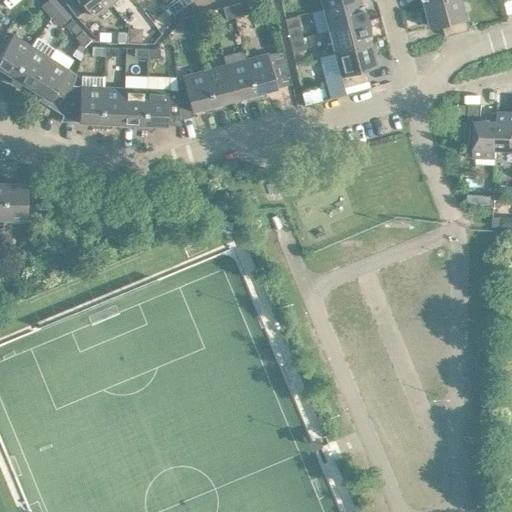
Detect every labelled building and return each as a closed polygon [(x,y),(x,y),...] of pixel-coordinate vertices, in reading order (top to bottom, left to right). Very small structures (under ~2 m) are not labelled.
[(49,0),(46,3),(54,13),(61,7),(54,0),(49,0)] [(110,2),(108,0),(63,0),(77,17),(87,9),(92,16),(110,2)] [(178,0),(172,0),(166,5),(174,15),(184,7),(178,0)] [(320,0),(323,8),(353,0),(320,0)] [(353,0),(323,8),(329,31),(369,20),(359,0),(353,0)] [(460,0),(443,0),(423,5),(429,28),(441,25),(444,36),(469,30),(460,0)] [(240,2),(231,5),(235,17),(243,15),(240,2)] [(235,17),(231,5),(223,7),(226,19),(235,17)] [(61,7),(54,13),(63,22),(69,16),(61,7)] [(198,14),(190,16),(193,28),(201,26),(198,14)] [(193,28),(190,16),(181,18),(185,31),(193,28)] [(73,20),(66,26),(68,29),(70,28),(75,23),(73,20)] [(329,31),(335,53),(371,43),(371,42),(369,20),(329,31)] [(287,28),(290,40),(303,37),(300,25),(287,28)] [(129,28),(129,41),(142,41),(142,29),(129,28)] [(81,42),(85,46),(91,40),(82,30),(76,36),(81,42)] [(111,32),(111,41),(127,42),(127,32),(111,32)] [(2,76),(10,81),(32,46),(13,34),(0,54),(0,68),(5,72),(2,76)] [(21,82),(31,88),(51,58),(56,49),(37,37),(32,46),(10,81),(18,86),(21,82)] [(303,37),(290,40),(293,52),(305,49),(303,37)] [(81,42),(72,54),(80,60),(86,47),(85,46),(81,42)] [(371,43),(335,53),(344,87),(369,81),(365,69),(377,66),(371,43)] [(92,55),(104,55),(105,47),(92,46),(92,55)] [(105,47),(104,55),(117,56),(117,47),(105,47)] [(135,57),(147,57),(148,48),(135,48),(135,57)] [(148,48),(147,57),(160,58),(160,49),(148,48)] [(268,53),(246,59),(257,99),(266,96),(264,91),(277,88),(268,53)] [(63,114),(71,85),(74,73),(51,58),(31,88),(41,95),(39,99),(63,114)] [(246,59),(225,64),(234,99),(246,96),(248,101),(257,99),(246,59)] [(225,64),(204,70),(215,110),(224,108),(223,102),(234,99),(225,64)] [(180,67),(175,68),(176,78),(177,89),(185,87),(183,76),(180,67)] [(177,89),(177,90),(180,119),(193,116),(192,111),(205,107),(206,112),(215,110),(204,70),(183,76),(185,87),(177,89)] [(92,127),(101,128),(103,87),(102,87),(103,77),(81,76),(81,86),(71,85),(63,114),(61,121),(92,122),(92,127)] [(111,123),(123,124),(125,87),(103,87),(101,128),(111,128),(111,123)] [(135,129),(144,130),(146,88),(125,87),(123,124),(135,124),(135,129)] [(146,88),(144,130),(154,130),(154,125),(167,126),(167,125),(181,126),(180,119),(177,90),(146,88)] [(496,158),(496,149),(497,121),(496,121),(481,120),(481,105),(469,104),(466,157),(496,158)] [(496,149),(511,149),(511,112),(497,112),(496,121),(497,121),(496,149)] [(6,162),(4,219),(26,220),(28,183),(14,183),(15,162),(6,162)] [(53,210),(67,210),(68,185),(54,185),(53,210)] [(481,195),(480,207),(492,207),(493,195),(481,195)]
